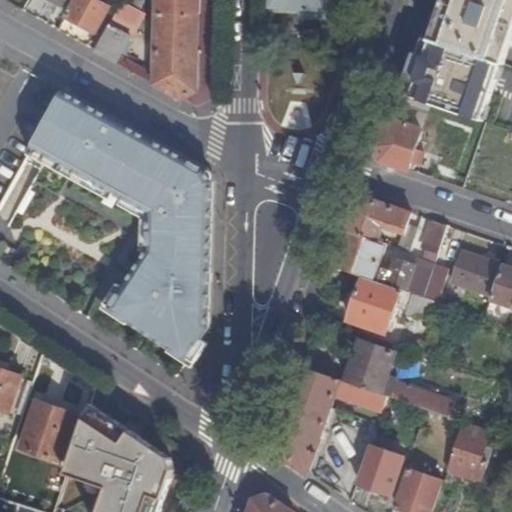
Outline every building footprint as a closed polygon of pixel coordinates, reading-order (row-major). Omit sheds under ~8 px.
[(76,0),(60,30),(89,46),(97,33),(98,34),(112,7),(99,0),(76,0)] [(201,0),(158,0),(157,76),(122,56),(144,17),(141,15),(144,0),(125,0),(98,51),(183,100),(200,92),(201,0)] [(272,0),(272,11),(349,15),(354,0),(272,0)] [(478,56),(511,67),(511,0),(447,0),(433,41),(478,56)] [(434,103),(458,113),(478,56),(433,41),(428,38),(409,96),(434,103)] [(8,66),(0,62),(0,107),(20,119),(12,132),(36,147),(54,115),(30,101),(36,90),(4,72),(8,66)] [(206,169),(67,91),(54,115),(36,147),(155,214),(154,250),(194,275),(215,288),(217,186),(206,169)] [(384,162),(411,171),(434,103),(409,96),(397,91),(378,148),(384,162)] [(23,160),(0,213),(0,232),(10,236),(39,167),(23,160)] [(350,230),(391,244),(414,252),(417,245),(384,233),(387,227),(408,234),(411,225),(415,212),(374,198),(359,204),(350,230)] [(441,254),(451,225),(435,219),(425,248),(441,254)] [(384,233),(417,245),(422,229),(411,225),(408,234),(387,227),(384,233)] [(406,290),(417,294),(426,297),(435,271),(401,259),(400,263),(390,261),(387,269),(385,273),(381,272),(391,244),(350,230),(338,266),(368,277),(406,290)] [(194,275),(154,250),(154,252),(114,309),(190,363),(191,361),(214,328),(215,288),(194,275)] [(497,297),(507,266),(466,252),(455,283),(497,297)] [(511,267),(507,266),(497,297),(496,300),(511,305),(511,267)] [(391,333),(406,290),(368,277),(353,319),(391,333)] [(436,315),(441,302),(426,297),(417,294),(411,312),(423,317),(425,312),(436,315)] [(358,365),(352,382),(364,386),(390,396),(395,397),(429,409),(452,417),(457,401),(441,395),(442,391),(435,389),(433,392),(401,381),(399,380),(400,378),(397,377),(399,370),(395,368),(400,352),(366,339),(358,365)] [(352,382),(304,365),(279,437),(283,453),(311,473),(340,391),(344,397),(358,402),(385,412),(390,396),(364,386),(352,382)] [(0,408),(13,413),(26,377),(0,368),(0,408)] [(62,461),(78,414),(39,401),(23,448),(62,461)] [(169,458),(91,407),(70,473),(110,487),(101,511),(162,511),(175,472),(169,458)] [(494,433),(466,423),(450,469),(484,481),(490,462),(485,460),(494,433)] [(375,445),(362,484),(395,495),(408,456),(375,445)] [(413,469),(400,508),(411,511),(435,511),(446,480),(413,469)] [(257,499),(252,511),(296,511),(297,511),(272,494),(257,499)] [(0,511),(43,511),(0,498),(0,511)]
